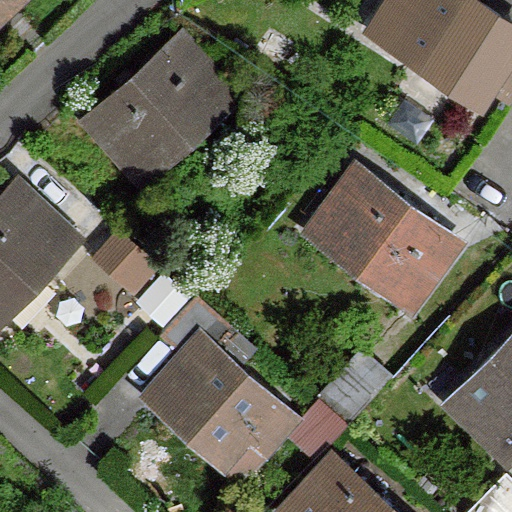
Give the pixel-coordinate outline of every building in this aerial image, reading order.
[(0,0),(0,28),(30,0),(0,0)] [(511,43),(511,18),(483,0),(387,0),(372,25),(479,95),(511,43)] [(181,29),(86,114),(140,175),(235,90),(181,29)] [(356,162),(309,225),(410,301),(457,238),(356,162)] [(0,313),(77,232),(17,176),(0,193),(0,313)] [(119,228),(97,252),(133,285),(155,261),(119,228)] [(511,457),(511,326),(442,397),(508,462),(511,457)] [(198,329),(146,387),(241,474),(294,416),(198,329)] [(392,370),(364,344),(321,391),(325,394),(350,417),(392,370)] [(315,455),(350,417),(325,394),(290,432),(315,455)] [(407,511),(332,446),(280,505),(287,511),(407,511)] [(511,511),(511,475),(503,468),(463,511),(511,511)]
